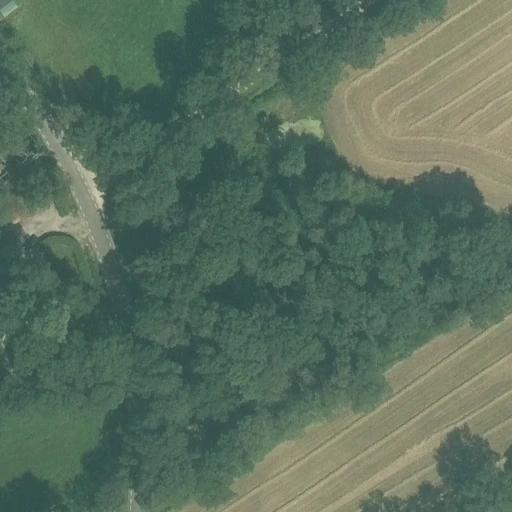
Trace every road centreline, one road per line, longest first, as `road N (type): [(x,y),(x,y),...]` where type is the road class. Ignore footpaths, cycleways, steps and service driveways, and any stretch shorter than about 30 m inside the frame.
road 1 (unclassified): [(132,511),(122,319),(106,234),(84,184),(0,62)]
road 2 (track): [(84,184),(357,0)]
road 3 (unknown): [(0,386),(125,352)]
